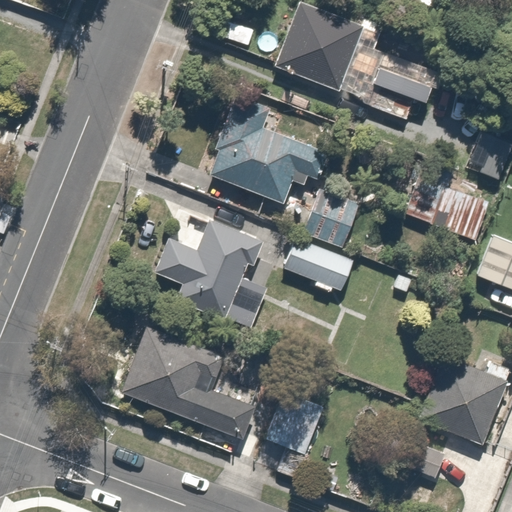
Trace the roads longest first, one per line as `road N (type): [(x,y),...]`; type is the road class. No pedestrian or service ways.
road 1 (residential): [(0,337),(134,0)]
road 2 (residential): [(0,432),(205,511)]
